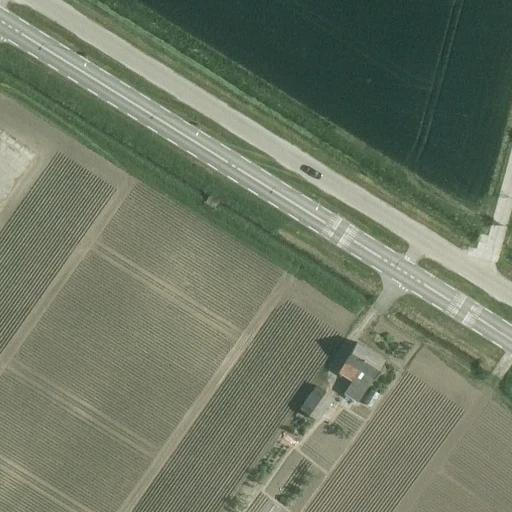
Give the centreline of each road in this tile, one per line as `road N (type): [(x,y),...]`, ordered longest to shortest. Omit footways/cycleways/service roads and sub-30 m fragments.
road 1 (secondary): [(0,21),(511,343)]
road 2 (unclassified): [(36,0),(511,295)]
